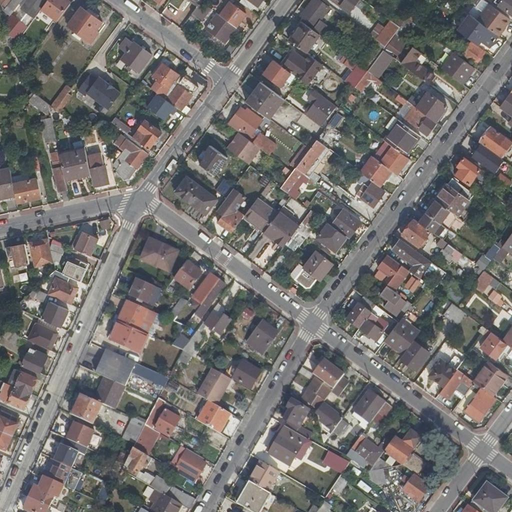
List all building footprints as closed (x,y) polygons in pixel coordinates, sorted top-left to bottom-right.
[(0,0),(0,7),(4,11),(12,0),(0,0)] [(16,0),(4,17),(9,21),(24,0),(16,0)] [(42,8),(30,0),(28,0),(19,12),(32,22),(42,8)] [(30,0),(42,8),(47,0),(30,0)] [(58,0),(50,0),(40,14),(56,26),(69,8),(61,2),(58,0)] [(182,0),(195,9),(198,5),(201,0),(182,0)] [(240,0),(237,4),(249,13),(252,8),(255,10),(261,0),(240,0)] [(420,0),(417,4),(417,5),(424,11),(430,3),(432,0),(431,0),(420,0)] [(439,8),(452,10),(453,2),(440,0),(439,8)] [(495,0),(492,5),(497,9),(503,0),(502,0),(495,0)] [(511,18),(511,1),(510,0),(503,0),(497,9),(511,19),(511,18)] [(313,30),(309,34),(315,38),(316,39),(324,29),(317,24),(326,11),(312,1),(298,19),(313,30)] [(483,14),(476,24),(479,27),(496,39),(508,23),(478,1),(474,7),(483,14)] [(430,3),(424,11),(429,14),(434,6),(430,3)] [(206,10),(198,5),(195,9),(189,17),(196,23),(206,10)] [(227,5),(217,19),(233,31),(244,17),(227,5)] [(32,22),(19,12),(13,20),(25,29),(26,30),(32,22)] [(100,27),(79,12),(66,30),(90,47),(98,36),(95,34),(100,27)] [(217,19),(214,17),(202,33),(204,34),(210,39),(214,42),(221,47),(233,31),(217,19)] [(392,25),(398,30),(404,22),(398,17),(392,25)] [(25,29),(13,20),(12,19),(1,34),(3,39),(10,55),(15,49),(17,46),(13,44),(25,29)] [(398,30),(392,37),(401,44),(413,28),(404,21),(404,22),(398,30)] [(377,45),(384,49),(391,39),(392,37),(398,30),(392,25),(387,22),(381,30),(375,26),(367,37),(377,45)] [(309,34),(297,25),(285,42),(302,54),(315,38),(309,34)] [(496,39),(479,27),(478,29),(471,39),(487,51),(496,39)] [(210,39),(204,34),(201,38),(208,43),(210,39)] [(384,49),(381,53),(386,57),(427,87),(433,78),(413,64),(417,58),(391,39),(384,49)] [(460,46),(452,40),(446,49),(454,54),(460,46)] [(148,58),(130,45),(130,46),(122,41),(117,49),(124,54),(118,62),(135,75),(148,58)] [(358,70),(364,75),(381,53),(384,49),(377,45),(358,70)] [(483,56),(469,46),(460,58),(474,68),(483,56)] [(15,49),(10,55),(15,59),(20,52),(15,49)] [(381,53),(364,75),(370,79),(386,57),(381,53)] [(320,68),(307,58),(303,63),(292,54),(281,70),(288,75),(305,88),(320,68)] [(474,73),(452,57),(442,70),(464,86),(474,73)] [(344,86),(352,91),(364,75),(358,70),(347,62),(341,70),(348,75),(352,70),(355,72),(344,86)] [(281,70),(271,63),(261,77),(278,89),(288,75),(281,70)] [(154,97),(161,101),(171,88),(170,87),(177,78),(160,65),(150,79),(161,87),(154,96),(154,97)] [(97,78),(91,74),(81,88),(110,109),(122,93),(99,77),(97,78)] [(364,75),(352,91),(357,96),(367,83),(370,79),(364,75)] [(370,79),(367,83),(375,89),(378,85),(370,79)] [(175,88),(163,103),(175,112),(178,114),(195,90),(186,83),(180,92),(175,88)] [(243,105),(246,107),(261,87),(258,85),(243,105)] [(281,102),(261,87),(246,107),(266,122),(281,102)] [(50,111),(55,114),(70,92),(66,89),(50,111)] [(70,92),(55,114),(59,117),(74,95),(70,92)] [(333,109),(312,93),(304,103),(309,107),(311,108),(306,116),(320,126),(333,109)] [(47,108),(27,95),(22,101),(45,118),(49,117),(47,108)] [(511,120),(511,95),(499,111),(511,120)] [(348,96),(344,102),(350,106),(354,100),(348,96)] [(427,96),(416,111),(435,125),(446,110),(427,96)] [(161,101),(154,97),(144,110),(162,123),(168,116),(170,118),(175,112),(163,103),(161,101)] [(400,120),(406,125),(415,113),(393,97),(391,99),(407,111),(400,120)] [(306,116),(311,108),(309,107),(303,114),(306,116)] [(49,117),(49,120),(60,118),(59,117),(55,114),(50,111),(47,108),(49,117)] [(238,109),(225,126),(237,135),(245,141),(249,136),(254,129),(260,122),(245,111),(244,113),(238,109)] [(337,112),(329,124),(336,129),(344,117),(337,112)] [(432,126),(415,113),(406,125),(423,138),(432,126)] [(389,135),(396,125),(391,120),(383,131),(389,135)] [(45,147),(54,145),(50,122),(41,124),(45,147)] [(143,138),(137,146),(146,153),(159,136),(142,124),(136,132),(143,138)] [(389,135),(382,145),(390,151),(404,160),(418,141),(396,125),(389,135)] [(101,126),(79,131),(81,137),(92,134),(92,132),(94,131),(97,144),(104,143),(101,126)] [(125,129),(121,134),(127,139),(132,143),(136,137),(125,129)] [(249,136),(254,139),(257,135),(259,133),(254,129),(249,136)] [(491,129),(478,145),(480,147),(494,157),(500,162),(511,145),(511,144),(510,143),(506,140),(491,129)] [(245,141),(237,135),(225,151),(245,166),(257,150),(245,141)] [(249,136),(245,141),(257,150),(266,157),(273,147),(257,135),(254,139),(249,136)] [(60,148),(68,147),(65,137),(58,139),(60,148)] [(113,144),(120,149),(125,142),(119,137),(113,144)] [(132,143),(127,139),(125,142),(120,149),(127,154),(111,175),(113,185),(129,180),(148,154),(146,153),(137,146),(132,143)] [(301,149),(307,153),(313,144),(308,140),(301,149)] [(306,181),(313,186),(318,180),(307,172),(323,150),(314,143),(313,144),(307,153),(293,171),(301,177),(306,181)] [(494,157),(480,147),(472,158),(490,172),(494,166),(490,163),(494,157)] [(224,161),(207,149),(202,156),(204,157),(197,167),(212,178),(224,161)] [(293,171),(307,153),(301,149),(288,167),(293,171)] [(404,160),(390,151),(379,167),(389,175),(395,179),(407,163),(404,160)] [(60,169),(62,182),(81,177),(80,174),(87,173),(82,153),(65,156),(64,153),(57,155),(57,157),(59,165),(60,169)] [(85,157),(92,190),(108,186),(104,167),(102,167),(99,154),(85,157)] [(52,166),(59,165),(57,157),(50,159),(52,166)] [(27,171),(37,169),(35,159),(25,161),(27,171)] [(379,167),(371,161),(359,177),(377,191),(389,175),(379,167)] [(479,174),(462,161),(456,169),(459,172),(454,179),(468,189),(479,174)] [(62,182),(60,169),(53,171),(52,171),(58,194),(65,193),(62,182)] [(11,182),(9,170),(0,171),(0,200),(3,200),(4,204),(15,201),(13,188),(11,182)] [(290,175),(278,191),(287,197),(299,180),(301,177),(293,171),(290,175)] [(497,175),(492,181),(502,188),(507,182),(497,175)] [(269,184),(261,178),(258,182),(263,186),(260,190),(263,192),(269,184)] [(11,182),(13,188),(28,184),(27,179),(11,182)] [(214,200),(185,179),(174,194),(203,215),(214,200)] [(28,184),(13,188),(15,201),(16,205),(40,200),(36,182),(28,184)] [(216,193),(226,200),(233,190),(234,189),(224,182),(216,193)] [(445,189),(433,203),(434,204),(456,220),(473,198),(452,183),(447,190),(445,189)] [(383,197),(370,188),(359,203),(372,212),(383,197)] [(226,200),(216,214),(223,218),(217,226),(231,236),(243,220),(243,219),(235,213),(246,200),(233,190),(226,200)] [(256,202),(243,219),(243,220),(263,235),(276,217),(256,202)] [(434,204),(418,226),(430,234),(440,242),(456,220),(434,204)] [(303,223),(309,214),(302,208),(295,217),(299,220),(303,223)] [(334,223),(338,226),(345,215),(336,208),(331,215),(337,219),(334,223)] [(313,217),(309,214),(303,223),(297,230),(294,235),(305,243),(306,244),(311,236),(303,230),(313,217)] [(276,217),(263,235),(274,243),(276,241),(284,248),(294,235),(297,230),(294,228),(277,215),(276,217)] [(337,219),(331,215),(328,219),(334,223),(337,219)] [(338,226),(333,232),(344,240),(347,242),(359,226),(345,215),(338,226)] [(111,219),(101,220),(102,229),(112,229),(111,219)] [(294,228),(297,230),(303,223),(299,220),(294,228)] [(418,226),(413,222),(401,238),(418,250),(430,234),(418,226)] [(333,232),(326,226),(315,241),(333,255),(344,240),(333,232)] [(511,232),(500,249),(509,256),(511,258),(511,232)] [(80,237),(74,250),(89,257),(96,239),(81,233),(80,237)] [(70,248),(74,250),(80,237),(76,235),(70,248)] [(294,235),(284,248),(295,256),(305,243),(294,235)] [(139,250),(142,252),(146,242),(166,251),(168,247),(145,237),(139,250)] [(259,239),(251,253),(261,258),(269,244),(259,239)] [(35,267),(53,264),(53,261),(50,250),(48,241),(30,245),(35,267)] [(166,251),(146,242),(142,252),(138,261),(166,274),(175,254),(166,251)] [(50,250),(53,261),(59,264),(66,249),(53,243),(50,250)] [(410,266),(417,257),(398,243),(391,252),(410,266)] [(29,265),(25,246),(6,250),(8,259),(11,258),(14,269),(29,265)] [(453,251),(446,246),(441,253),(448,258),(453,251)] [(498,251),(495,255),(505,263),(509,256),(500,249),(498,251)] [(475,267),(453,251),(448,258),(450,260),(470,274),(475,267)] [(448,258),(441,253),(437,259),(446,265),(450,260),(448,258)] [(314,256),(293,284),(306,294),(315,281),(317,283),(329,267),(314,256)] [(413,268),(408,275),(419,282),(430,266),(417,257),(410,266),(413,268)] [(68,261),(62,273),(80,281),(88,264),(76,258),(73,264),(68,261)] [(384,283),(382,286),(385,289),(393,294),(407,274),(386,258),(377,272),(387,279),(384,283)] [(184,264),(171,282),(187,293),(200,276),(184,264)] [(69,278),(58,273),(56,278),(66,283),(69,278)] [(482,273),(470,289),(479,296),(486,287),(491,280),(482,273)] [(370,278),(366,275),(361,282),(366,285),(370,278)] [(178,326),(183,328),(192,316),(217,283),(207,276),(196,291),(201,295),(178,326)] [(66,283),(56,278),(49,294),(70,303),(77,288),(66,283)] [(376,282),(382,286),(384,283),(378,278),(376,282)] [(498,285),(491,280),(486,287),(493,292),(498,285)] [(152,289),(135,282),(128,297),(146,305),(152,289)] [(217,283),(192,316),(199,321),(224,287),(217,282),(217,283)] [(393,294),(385,289),(378,298),(386,304),(383,309),(394,318),(399,312),(403,316),(410,307),(393,294)] [(48,295),(35,290),(34,290),(28,296),(44,304),(48,295)] [(495,290),(489,298),(497,305),(504,297),(495,290)] [(346,321),(358,330),(374,308),(362,299),(346,321)] [(165,320),(172,323),(187,303),(179,300),(165,320)] [(455,310),(442,300),(438,307),(447,314),(443,319),(455,328),(464,316),(455,310)] [(155,316),(125,303),(117,324),(137,333),(146,337),(155,316)] [(47,308),(42,319),(60,327),(68,310),(60,306),(57,313),(47,308)] [(23,312),(15,308),(14,309),(16,317),(20,319),(23,312)] [(241,316),(249,321),(254,312),(246,308),(241,316)] [(380,334),(387,339),(397,325),(389,319),(385,324),(377,318),(381,313),(374,308),(358,330),(375,342),(380,334)] [(211,310),(208,315),(218,323),(221,318),(211,310)] [(208,315),(202,323),(219,336),(228,323),(221,318),(218,323),(208,315)] [(51,324),(38,319),(36,324),(48,329),(51,324)] [(384,343),(402,356),(410,344),(418,333),(400,320),(397,325),(387,339),(384,343)] [(48,329),(36,324),(29,340),(49,349),(56,333),(48,329)] [(137,333),(117,324),(108,343),(129,352),(137,333)] [(262,324),(245,347),(261,359),(277,336),(262,324)] [(20,337),(9,329),(2,337),(15,347),(21,338),(20,337)] [(511,329),(502,344),(505,347),(511,351),(511,329)] [(502,344),(488,334),(477,350),(494,363),(505,347),(502,344)] [(176,338),(169,347),(180,351),(181,352),(186,345),(176,338)] [(32,343),(29,348),(46,356),(49,350),(32,343)] [(129,352),(108,343),(106,348),(127,357),(129,352)] [(402,356),(398,361),(414,373),(427,356),(410,344),(402,356)] [(180,351),(179,352),(188,358),(193,349),(186,345),(181,352),(180,351)] [(29,348),(22,365),(39,373),(46,356),(29,348)] [(127,357),(106,348),(104,353),(124,362),(127,357)] [(103,352),(93,374),(104,379),(123,387),(132,365),(124,362),(104,353),(103,352)] [(188,358),(179,352),(174,362),(182,367),(188,358)] [(311,376),(332,391),(341,378),(343,376),(322,361),(311,376)] [(427,379),(442,390),(455,373),(440,362),(427,379)] [(241,364),(231,381),(249,392),(259,374),(241,364)] [(506,379),(487,365),(473,385),(479,390),(491,399),(506,379)] [(14,371),(7,386),(13,389),(28,396),(35,380),(27,377),(28,373),(22,370),(21,374),(14,371)] [(230,382),(209,370),(194,396),(207,404),(215,408),(230,382)] [(468,392),(473,385),(456,373),(442,392),(441,391),(438,396),(447,402),(452,396),(460,385),(468,392)] [(348,383),(341,378),(332,391),(331,393),(324,401),(331,406),(348,383)] [(123,387),(104,379),(97,395),(95,395),(92,402),(99,405),(112,410),(123,387)] [(302,400),(318,410),(323,403),(324,401),(331,393),(320,387),(322,385),(314,380),(302,400)] [(176,388),(167,382),(163,388),(172,393),(176,388)] [(460,385),(452,396),(460,402),(468,392),(460,385)] [(479,390),(473,385),(468,392),(460,402),(455,408),(463,414),(473,399),(479,390)] [(28,396),(13,389),(6,403),(21,410),(28,396)] [(473,399),(488,409),(494,401),(491,399),(479,390),(473,399)] [(160,391),(156,400),(162,403),(166,394),(160,391)] [(357,410),(373,422),(377,416),(384,406),(369,394),(357,410)] [(71,408),(67,416),(71,418),(91,426),(99,405),(92,402),(79,396),(76,395),(73,403),(76,404),(73,409),(71,408)] [(462,414),(474,422),(480,421),(488,409),(473,399),(463,414),(462,414)] [(143,424),(142,426),(148,430),(162,403),(156,400),(155,401),(143,424)] [(286,413),(282,420),(287,423),(298,429),(308,411),(290,400),(284,412),(286,413)] [(344,418),(323,403),(318,410),(315,414),(317,421),(334,432),(342,422),(344,418)] [(215,408),(207,404),(196,423),(218,436),(229,417),(215,408)] [(384,406),(377,416),(383,421),(391,411),(384,406)] [(163,410),(151,430),(166,439),(178,419),(163,410)] [(368,428),(373,422),(357,410),(354,414),(363,421),(361,424),(368,428)] [(0,418),(0,432),(10,437),(17,421),(9,418),(7,422),(2,420),(0,418)] [(120,438),(133,444),(142,426),(143,424),(130,418),(120,438)] [(334,432),(333,434),(340,439),(349,427),(342,422),(334,432)] [(69,431),(65,441),(85,450),(92,432),(69,423),(66,430),(69,431)] [(298,429),(287,423),(285,428),(295,434),(298,429)] [(133,444),(130,450),(144,458),(156,435),(148,430),(142,426),(133,444)] [(285,428),(283,427),(268,454),(289,466),(294,457),(304,440),(295,434),(285,428)] [(388,446),(382,454),(388,458),(383,464),(389,468),(394,462),(401,467),(409,455),(421,439),(409,430),(400,442),(395,438),(391,443),(390,443),(388,446)] [(10,437),(0,432),(0,446),(5,448),(10,437)] [(323,445),(324,445),(329,438),(324,434),(321,436),(323,445)] [(360,439),(345,458),(349,461),(367,474),(378,460),(382,454),(388,446),(382,443),(376,451),(360,439)] [(309,442),(304,440),(294,457),(298,460),(309,442)] [(79,454),(61,446),(55,460),(73,469),(79,454)] [(144,458),(130,450),(119,472),(122,475),(131,461),(132,462),(127,472),(136,477),(140,470),(143,471),(150,461),(144,458)] [(202,461),(185,452),(175,469),(169,466),(166,471),(193,487),(205,467),(200,465),(202,461)] [(409,455),(401,467),(415,477),(417,478),(425,467),(409,455)] [(342,470),(346,464),(333,456),(329,463),(342,470)] [(389,469),(389,468),(383,464),(378,460),(367,474),(381,471),(389,469)] [(51,462),(38,490),(53,496),(57,498),(62,487),(67,476),(70,470),(51,462)] [(277,473),(259,462),(247,482),(266,492),(277,473)] [(367,474),(369,483),(375,486),(384,485),(381,471),(367,474)] [(67,476),(62,487),(82,496),(87,485),(67,476)] [(330,490),(337,496),(349,482),(342,476),(330,490)] [(417,478),(415,477),(411,483),(405,479),(401,484),(407,488),(403,495),(418,506),(430,488),(417,478)] [(141,478),(138,484),(154,493),(163,498),(177,506),(182,497),(154,481),(151,485),(141,478)] [(247,482),(247,481),(233,504),(246,511),(247,511),(258,511),(269,494),(266,492),(247,482)] [(484,485),(471,501),(473,503),(486,486),(484,485)] [(471,501),(466,508),(471,511),(496,511),(505,500),(486,486),(473,503),(471,501)] [(53,496),(38,490),(33,488),(28,500),(48,508),(53,496)] [(154,506),(157,507),(163,498),(154,493),(149,502),(154,506)] [(180,508),(187,511),(188,511),(193,504),(182,497),(177,506),(180,508)] [(177,506),(163,498),(157,507),(154,506),(150,511),(177,511),(180,508),(177,506)] [(45,511),(48,508),(28,500),(23,511),(22,511),(45,511)] [(306,511),(314,511),(318,507),(312,503),(306,511)]
